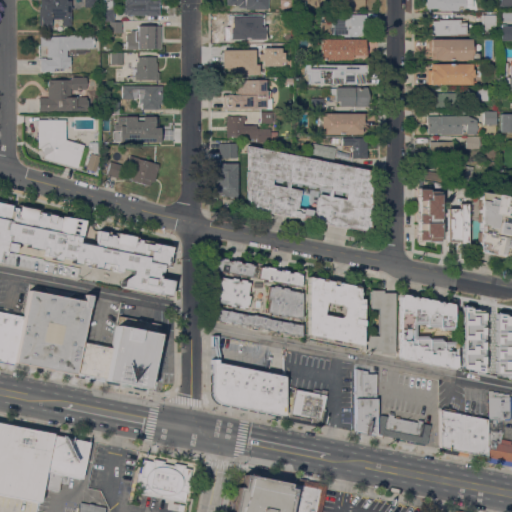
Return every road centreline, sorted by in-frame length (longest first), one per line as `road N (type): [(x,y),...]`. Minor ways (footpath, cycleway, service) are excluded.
road 1 (residential): [(511,286),(189,221),(0,170)]
road 2 (residential): [(183,427),(189,0)]
road 3 (residential): [(391,262),(392,0)]
road 4 (residential): [(1,171),(9,0)]
road 5 (primary): [(511,492),(348,462)]
road 6 (primary): [(183,427),(61,403)]
